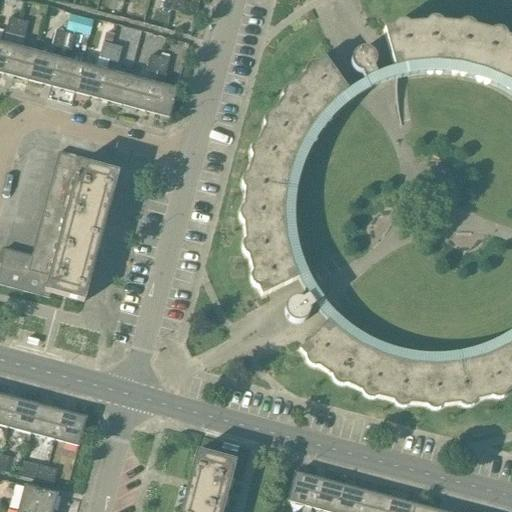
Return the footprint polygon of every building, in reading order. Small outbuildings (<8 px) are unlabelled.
[(173,13),(176,0),(167,0),(165,11),(173,13)] [(183,0),(176,0),(173,13),(183,16),(187,1),(183,0)] [(92,21),(71,15),(67,30),(88,36),(92,21)] [(5,35),(15,38),(18,23),(9,20),(5,35)] [(483,74),(507,85),(511,87),(511,41),(507,39),(505,36),(502,34),(499,32),(495,32),(492,34),(475,29),(473,27),(469,25),(466,24),(462,25),(459,26),(442,25),(439,23),(436,21),(432,21),(428,23),(426,25),(408,27),(405,25),(402,24),(398,25),(395,27),(393,29),(384,32),(394,72),(406,69),(432,66),(458,68),(483,74)] [(27,25),(18,23),(15,38),(23,40),(27,25)] [(62,50),(66,35),(57,33),(53,48),(62,50)] [(75,38),(66,35),(62,50),(71,53),(75,38)] [(165,40),(156,38),(147,73),(156,75),(160,60),(165,40)] [(0,45),(0,76),(4,77),(12,49),(0,45)] [(83,67),(75,96),(99,102),(106,73),(109,62),(113,48),(104,45),(97,71),(83,67)] [(117,64),(122,49),(113,46),(113,48),(109,62),(117,64)] [(36,55),(12,49),(4,77),(28,84),(36,55)] [(375,61),(374,60),(373,58),(372,56),(371,55),(368,53),(367,53),(365,52),(362,52),(360,53),(357,54),(355,55),(355,56),(353,58),(352,59),(352,60),(351,61),(351,62),(351,64),(351,66),(351,69),(352,70),(353,72),(354,73),(356,75),(358,76),(360,77),(362,77),(368,88),(378,83),(373,72),(374,70),(375,69),(375,67),(376,66),(376,64),(375,63),(375,61)] [(59,61),(36,55),(28,84),(51,90),(59,61)] [(145,115),(170,121),(177,92),(162,88),(169,63),(160,60),(156,75),(153,86),(145,115)] [(262,298),(267,295),(299,280),(292,266),(287,245),(284,219),(286,192),(292,167),(303,143),(318,121),(336,103),(348,93),(325,60),(317,65),(313,65),(310,66),(307,69),(305,72),(305,75),(293,88),(289,88),(286,90),(283,93),(282,96),(283,100),(273,114),(269,115),(266,118),(264,121),(264,124),(263,128),(257,144),(254,146),(252,148),(250,152),(250,155),(252,159),(248,176),(245,178),(243,181),(242,185),(243,188),(245,191),(243,209),(241,212),(240,215),(239,219),(241,222),(243,225),(245,242),(243,245),(242,249),(243,252),(245,256),(248,258),(252,275),(251,278),(251,282),(252,285),(255,288),(258,290),(262,298)] [(83,67),(59,61),(51,90),(75,96),(83,67)] [(122,109),(130,80),(106,73),(99,102),(122,109)] [(153,86),(130,80),(122,109),(145,115),(153,86)] [(51,295),(84,303),(118,174),(85,166),(86,161),(59,154),(32,258),(23,293),(49,300),(51,295)] [(0,268),(0,286),(23,293),(32,258),(5,251),(0,268)] [(294,301),(292,301),(291,302),(289,303),(288,305),(287,306),(286,308),(285,310),(285,312),(285,314),(286,316),(286,317),(287,319),(288,321),(290,322),(291,323),(293,324),(295,325),(297,325),(299,325),(301,324),(303,324),(304,323),(306,322),(307,320),(308,319),(309,317),(310,315),(310,313),(310,312),(320,304),(313,294),(302,301),(301,301),(299,300),(297,300),(296,300),(294,301)] [(336,330),(328,322),(299,351),(306,358),(306,361),(308,365),(311,367),(314,368),(318,368),(332,378),(333,381),(336,384),(339,386),(343,387),(346,386),(362,393),(364,396),(367,399),(370,400),(374,400),(377,399),(394,403),(396,406),(399,408),(403,408),(406,408),(410,406),(427,407),(430,410),(433,411),(437,411),(440,410),(443,407),(460,406),(463,407),(467,408),(471,407),(474,406),(476,403),(493,398),(496,400),(500,400),(503,398),(506,396),(508,393),(511,390),(511,344),(511,345),(488,357),(463,364),(433,367),(407,364),(385,358),(361,348),(342,335),(336,330)] [(15,401),(0,396),(0,427),(7,430),(15,401)] [(15,401),(7,430),(31,436),(38,407),(15,401)] [(62,413),(38,407),(31,436),(55,442),(62,413)] [(55,442),(79,448),(86,419),(62,413),(55,442)] [(196,454),(180,511),(222,511),(235,464),(196,454)] [(0,458),(0,472),(6,474),(10,458),(1,456),(0,458)] [(44,484),(48,468),(39,466),(35,481),(44,484)] [(44,484),(53,486),(57,471),(48,468),(44,484)] [(310,511),(318,482),(294,475),(286,505),(310,511)] [(314,511),(335,511),(342,488),(318,482),(310,511),(314,511)] [(18,511),(53,511),(58,496),(25,487),(18,511)] [(360,511),(365,494),(342,488),(335,511),(360,511)] [(386,511),(389,500),(365,494),(360,511),(386,511)] [(411,511),(413,507),(389,500),(386,511),(411,511)]
